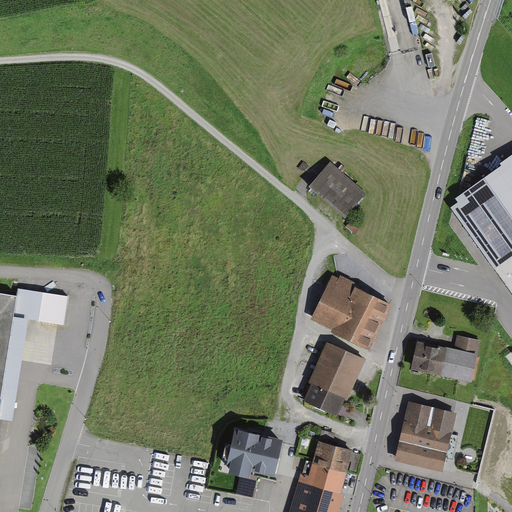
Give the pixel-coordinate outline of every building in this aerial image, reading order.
[(310,166),(305,162),(300,168),(305,172),(310,166)] [(334,162),(313,186),(350,220),(372,196),(334,162)] [(511,168),(453,208),(511,291),(511,168)] [(363,228),(354,220),(349,226),(357,234),(363,228)] [(314,318),(370,349),(395,304),(339,273),(314,318)] [(0,472),(29,297),(0,292),(0,472)] [(416,369),(476,382),(485,341),(461,336),(458,350),(422,342),(416,369)] [(370,360),(333,342),(306,399),(344,416),(370,360)] [(405,361),(412,362),(416,343),(409,342),(405,361)] [(414,402),(400,460),(449,472),(463,413),(414,402)] [(277,442),(238,433),(237,438),(220,434),(214,461),(232,465),(233,460),(271,469),(277,442)] [(323,442),(317,463),(351,473),(357,451),(323,442)] [(301,482),(345,494),(351,473),(317,463),(314,475),(304,472),(301,482)] [(340,511),(345,494),(301,482),(296,501),(292,500),(296,486),(278,481),(270,508),(286,511),(340,511)]
